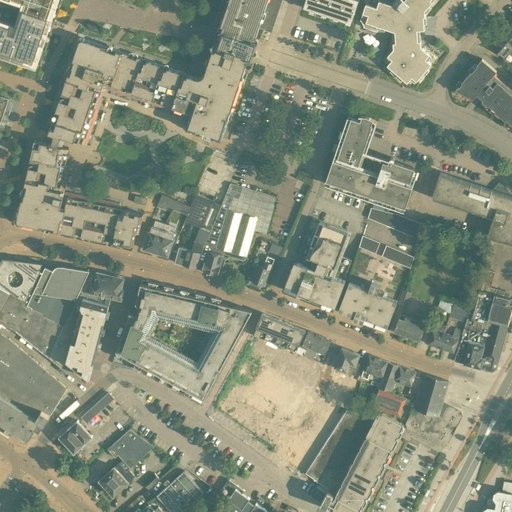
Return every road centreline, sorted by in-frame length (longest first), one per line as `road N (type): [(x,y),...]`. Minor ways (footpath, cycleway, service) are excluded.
road 1 (residential): [(316,511),(264,464),(128,374),(113,375),(87,399)]
road 2 (residential): [(0,241),(14,236),(140,263),(268,301)]
road 3 (residential): [(268,301),(418,361),(505,383)]
road 4 (unknown): [(340,331),(264,464)]
road 5 (secondary): [(505,383),(442,511)]
road 6 (residential): [(433,108),(452,61),(502,0)]
road 7 (secondary): [(448,511),(511,399)]
road 8 (residential): [(309,200),(341,79)]
